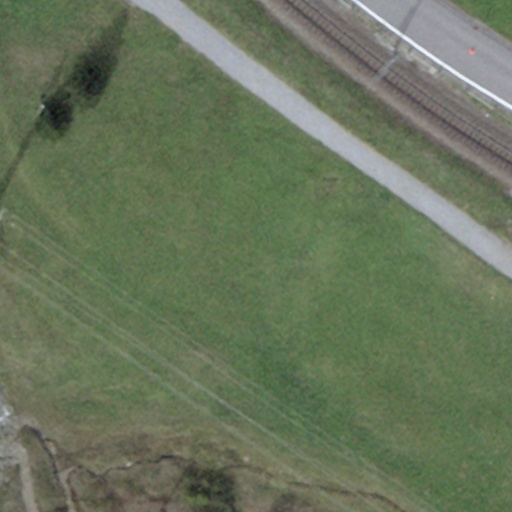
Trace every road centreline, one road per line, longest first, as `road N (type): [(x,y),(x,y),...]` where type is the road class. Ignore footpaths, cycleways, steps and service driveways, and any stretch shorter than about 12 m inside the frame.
road 1 (track): [(511,266),(154,0)]
road 2 (secondary): [(511,78),(395,0)]
